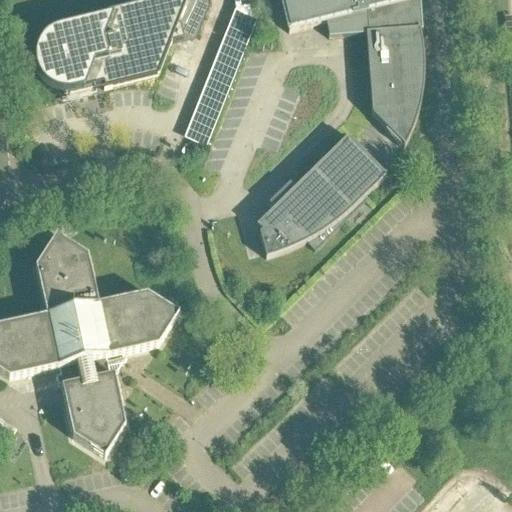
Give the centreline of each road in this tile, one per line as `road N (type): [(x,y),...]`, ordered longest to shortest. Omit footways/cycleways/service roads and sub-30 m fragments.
road 1 (residential): [(243,504),(451,291),(448,217),(421,221),(273,363)]
road 2 (residential): [(0,190),(131,169),(161,175),(184,199),(218,310),(273,363)]
road 3 (residential): [(273,363),(186,447),(243,504)]
road 4 (unknown): [(448,217),(443,58)]
